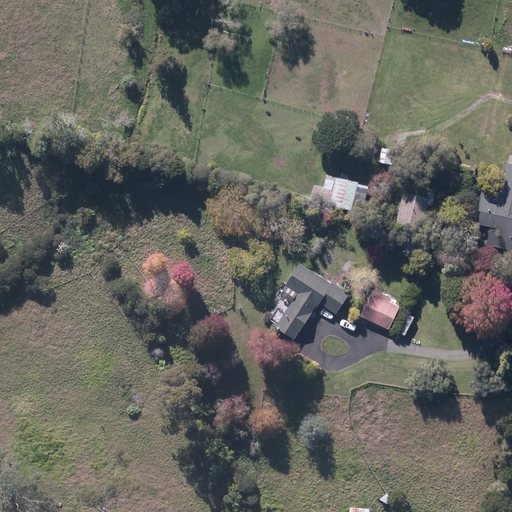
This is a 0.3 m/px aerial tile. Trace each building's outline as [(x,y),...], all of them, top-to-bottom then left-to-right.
[(383,146),(381,160),(401,164),(404,151),(383,146)] [(511,161),(507,160),(500,192),(483,188),(479,206),(482,206),(479,220),(503,225),(502,231),(490,229),(487,242),(511,246),(511,161)] [(311,202),(352,211),(358,183),(348,181),(349,175),(342,174),(340,179),(326,176),(324,187),(315,185),(311,202)] [(396,222),(422,228),(427,205),(432,206),(435,194),(429,192),(427,198),(403,192),(396,222)] [(365,238),(380,241),(383,228),(368,224),(365,238)] [(404,256),(423,261),(428,242),(408,237),(404,256)] [(276,328),(294,339),(316,306),(317,307),(319,303),(336,314),(349,294),(332,283),(331,284),(299,264),(285,285),(298,293),(276,328)] [(360,316),(389,329),(399,307),(390,303),(392,300),(372,290),(360,316)] [(271,320),(276,323),(280,319),(275,315),(271,320)] [(301,383),(305,390),(322,379),(318,373),(301,383)]
